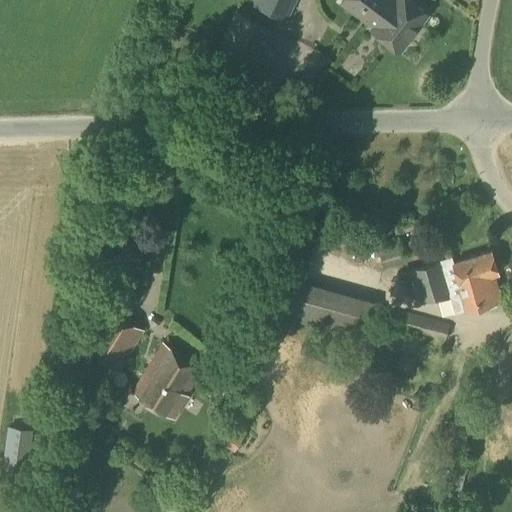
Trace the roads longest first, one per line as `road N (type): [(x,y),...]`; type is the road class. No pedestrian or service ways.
road 1 (tertiary): [(0,133),(478,124)]
road 2 (unclassified): [(478,124),(490,0)]
